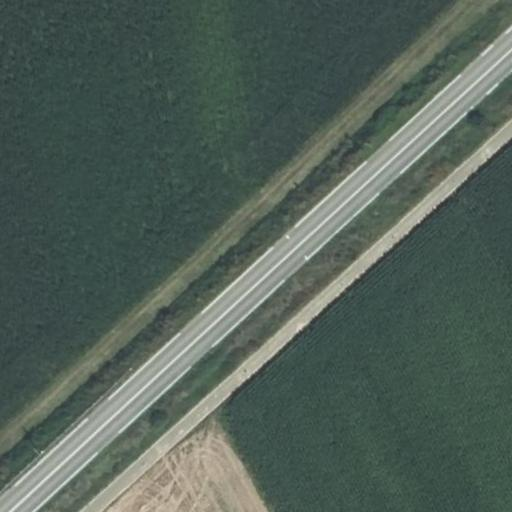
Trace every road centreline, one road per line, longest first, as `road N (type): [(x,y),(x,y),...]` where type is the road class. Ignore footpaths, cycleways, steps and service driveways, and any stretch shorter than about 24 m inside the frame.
road 1 (tertiary): [(14,511),(511,50)]
road 2 (track): [(102,511),(511,135)]
